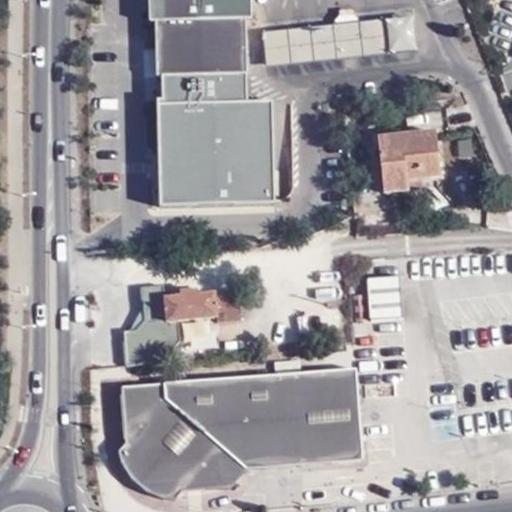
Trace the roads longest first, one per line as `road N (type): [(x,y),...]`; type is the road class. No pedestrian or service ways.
road 1 (tertiary): [(52,140),(33,418),(0,493)]
road 2 (tertiary): [(63,499),(52,140)]
road 3 (tertiary): [(52,140),(52,0)]
